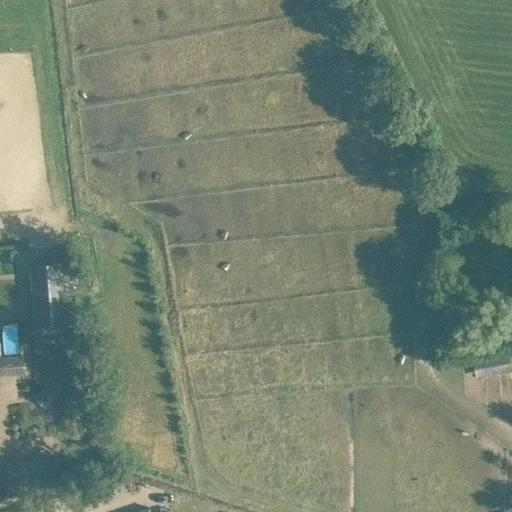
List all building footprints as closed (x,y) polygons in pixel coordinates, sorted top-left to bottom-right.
[(66,321),(61,261),(29,263),(34,323),(66,321)] [(509,352),(474,358),(477,374),(511,368),(509,352)] [(0,356),(0,375),(24,374),(23,354),(0,356)] [(42,405),(63,395),(56,379),(35,389),(42,405)] [(5,460),(6,477),(47,473),(46,457),(5,460)]
